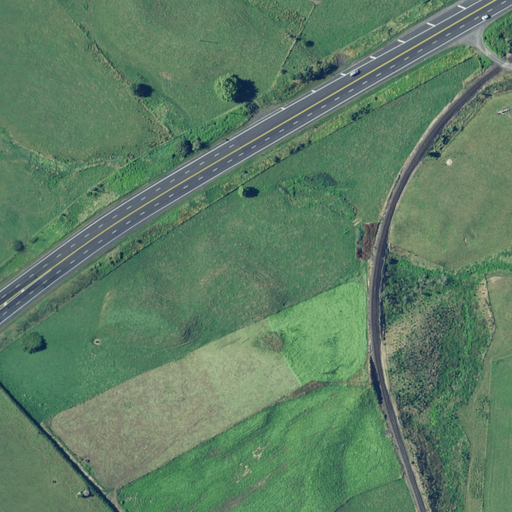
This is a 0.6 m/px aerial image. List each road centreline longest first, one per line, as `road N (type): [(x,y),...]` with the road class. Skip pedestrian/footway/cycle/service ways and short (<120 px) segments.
road 1 (trunk): [(493,0),(128,213),(0,305)]
road 2 (track): [(118,511),(39,421)]
